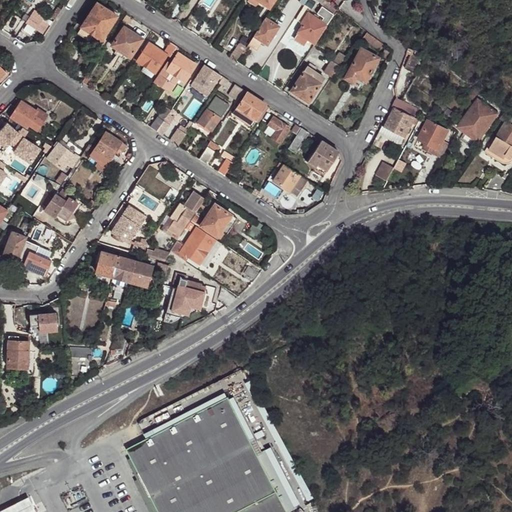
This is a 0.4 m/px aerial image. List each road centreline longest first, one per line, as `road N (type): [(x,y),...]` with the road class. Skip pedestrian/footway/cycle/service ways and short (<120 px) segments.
road 1 (secondary): [(0,460),(223,334),(350,232)]
road 2 (secondary): [(300,257),(191,340),(0,444)]
road 3 (residential): [(122,0),(357,149)]
road 4 (residential): [(151,142),(56,285),(40,293),(0,291)]
road 5 (residential): [(151,142),(299,237)]
road 6 (secondary): [(511,204),(414,199),(344,221)]
road 7 (residential): [(364,0),(368,20),(399,54),(357,149)]
road 8 (secondary): [(350,232),(416,212),(511,217)]
road 9 (residential): [(33,64),(151,142)]
